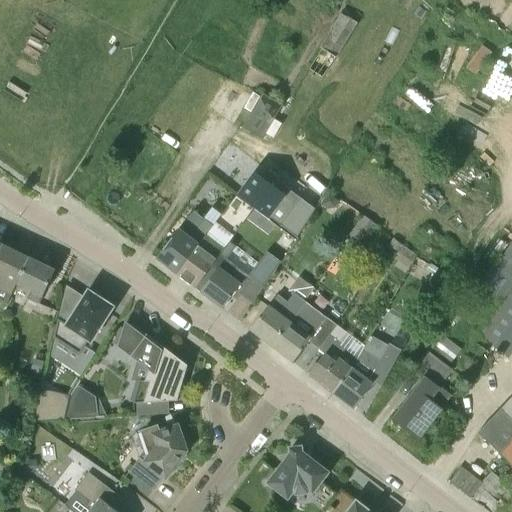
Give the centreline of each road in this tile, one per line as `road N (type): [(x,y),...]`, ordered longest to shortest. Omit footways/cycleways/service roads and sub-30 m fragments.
road 1 (residential): [(284,385),(210,325),(0,190)]
road 2 (track): [(58,156),(43,219),(175,0)]
road 3 (residential): [(452,511),(284,385)]
road 4 (residential): [(188,511),(284,385)]
road 5 (track): [(431,495),(481,407),(511,383)]
